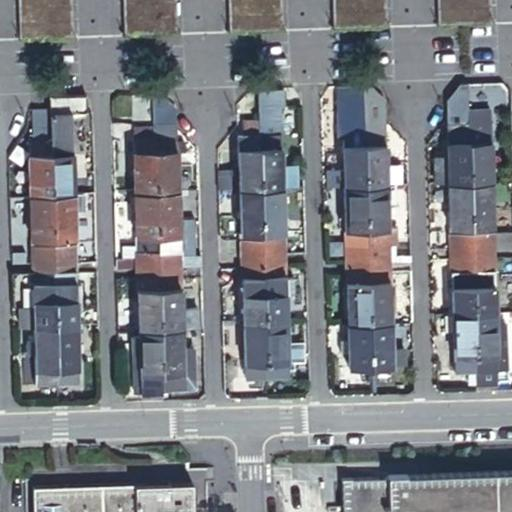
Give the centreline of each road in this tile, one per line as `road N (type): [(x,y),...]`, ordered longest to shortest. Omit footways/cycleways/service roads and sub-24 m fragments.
road 1 (tertiary): [(511,410),(246,418)]
road 2 (tertiary): [(246,418),(0,428)]
